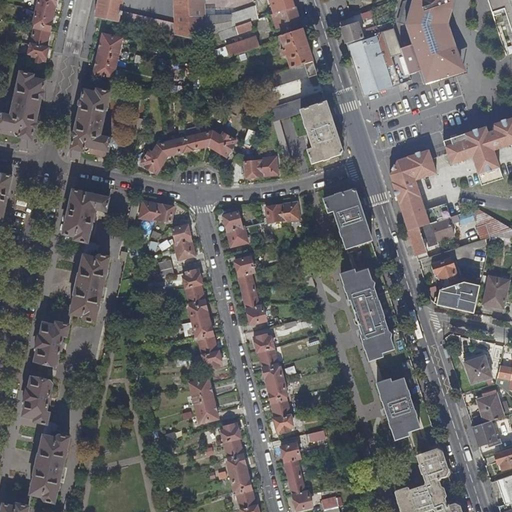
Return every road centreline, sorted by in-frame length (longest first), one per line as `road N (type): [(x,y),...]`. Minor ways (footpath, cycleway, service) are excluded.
road 1 (residential): [(201,198),(281,511)]
road 2 (tertiary): [(0,377),(47,163)]
road 3 (secondary): [(422,320),(482,511)]
road 4 (unknown): [(157,511),(121,333)]
road 5 (secondary): [(313,0),(369,168)]
road 6 (residential): [(369,168),(263,195),(201,198)]
road 7 (tertiary): [(47,163),(84,0)]
road 8 (secondary): [(369,168),(422,320)]
road 9 (residential): [(47,163),(201,198)]
